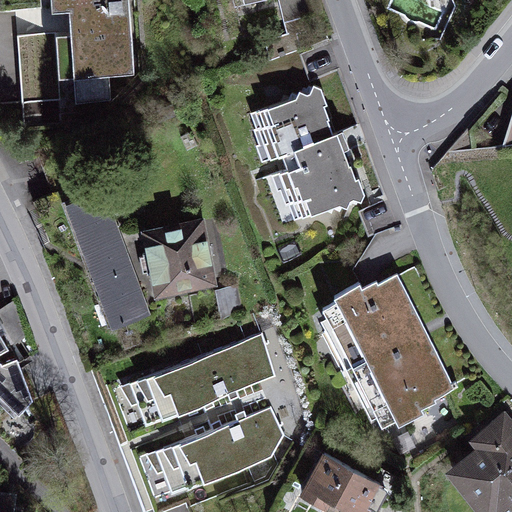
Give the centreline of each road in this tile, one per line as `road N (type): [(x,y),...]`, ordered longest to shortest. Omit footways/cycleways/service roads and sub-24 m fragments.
road 1 (residential): [(115,511),(0,216)]
road 2 (residential): [(378,96),(442,273),(511,369)]
road 3 (residential): [(511,42),(433,118),(413,120),(378,96)]
